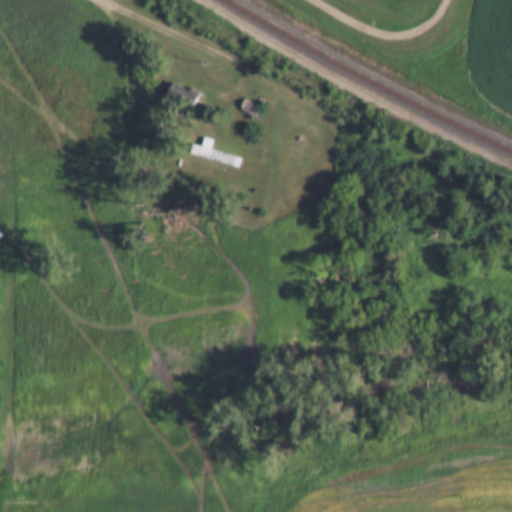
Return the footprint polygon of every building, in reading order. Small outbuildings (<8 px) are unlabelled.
[(166,69),(182,78),(184,74),(192,79),(185,92),(161,78),(166,69)] [(192,99),(177,83),(168,91),(183,108),(192,99)] [(236,85),(254,95),(249,103),(232,93),(236,85)] [(238,107),(253,119),(261,108),(246,97),(238,107)] [(203,135),(234,144),(231,154),(182,140),(185,130),(194,133),(196,124),(205,126),(203,135)] [(240,164),(241,154),(199,147),(197,157),(240,164)]
